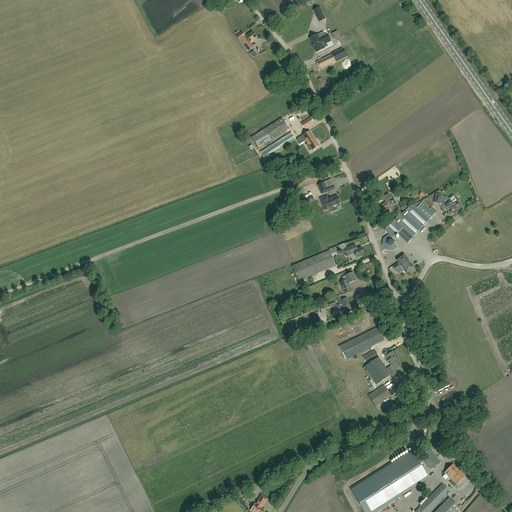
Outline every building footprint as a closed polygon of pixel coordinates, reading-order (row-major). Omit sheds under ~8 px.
[(316,16),(319,22),(322,21),(322,20),(325,19),(324,16),(323,16),(322,13),(319,8),(314,10),(316,16)] [(340,37),(337,31),(332,34),(334,39),(340,37)] [(244,39),(249,44),(250,44),(254,41),(254,40),(257,38),(253,32),(245,38),(244,39)] [(240,40),(248,51),(252,48),(249,44),(244,39),(243,37),(245,36),(242,33),(237,37),(239,40),(240,40)] [(318,35),(310,38),(310,39),(309,39),(310,39),(312,44),(314,47),(314,48),(316,52),(317,52),(324,48),(322,45),(326,43),(330,41),(327,35),(325,35),(321,37),(320,34),(318,35)] [(336,62),(347,57),(343,49),(332,54),(336,61),(336,62)] [(321,69),(336,61),(332,54),(317,62),(321,69)] [(252,138),(255,144),(258,149),(289,129),(282,118),(252,138)] [(303,128),(313,122),(310,118),(301,124),(303,128)] [(308,145),(315,140),(310,131),(296,140),(299,145),(305,141),(307,144),(308,145)] [(283,150),(282,148),(296,139),(291,133),(261,153),(266,161),(283,150)] [(308,145),(307,144),(306,145),(310,151),(312,150),(312,151),(319,146),(315,140),(308,145)] [(322,195),(330,191),(335,189),(333,186),(327,188),(325,183),(318,185),(322,195)] [(436,195),(434,203),(440,204),(440,203),(442,204),(443,204),(442,205),(450,215),(452,213),(454,215),(458,211),(457,208),(461,205),(458,201),(457,201),(453,196),(449,199),(449,200),(447,198),(441,197),(442,196),(436,195)] [(329,208),(340,203),(337,196),(328,199),(327,196),(320,199),(325,211),(329,209),(329,208)] [(385,211),(387,215),(391,213),(391,214),(398,210),(395,205),(396,204),(394,200),(391,202),(389,203),(388,201),(387,202),(382,204),(384,207),(380,209),(380,210),(382,213),(385,211)] [(433,210),(431,211),(422,203),(421,204),(420,203),(401,213),(385,231),(389,235),(393,239),(397,234),(408,244),(435,214),(435,215),(436,213),(433,210)] [(432,233),(438,226),(436,224),(430,231),(432,233)] [(398,247),(389,235),(383,239),(382,245),(386,250),(392,251),(398,247)] [(362,248),(357,250),(355,245),(345,249),(348,256),(354,253),(356,258),(365,255),(362,248)] [(341,251),(340,249),(339,246),(329,250),(329,251),(292,267),(298,281),(329,269),(335,266),(331,255),(341,251)] [(392,267),(389,269),(393,274),(395,272),(401,268),(403,270),(403,271),(404,271),(406,273),(413,268),(408,261),(405,255),(403,257),(397,261),(398,263),(392,267)] [(346,275),(346,276),(345,276),(342,278),(343,282),(340,283),(343,290),(344,293),(351,290),(350,287),(349,284),(356,281),(353,273),(348,275),(348,274),(346,275)] [(337,308),(340,307),(342,312),(345,311),(345,312),(349,310),(349,309),(350,309),(346,298),(338,302),(339,304),(336,306),(336,305),(333,306),(334,307),(337,308)] [(329,308),(333,306),(336,305),(333,299),(324,302),(324,304),(320,306),(322,310),(329,308)] [(382,326),(378,328),(339,347),(345,360),(384,340),(382,337),(386,335),(388,334),(383,325),(382,326)] [(362,357),(365,362),(378,355),(375,349),(362,357)] [(386,356),(389,360),(388,361),(391,366),(386,369),(378,358),(364,367),(376,385),(390,375),(389,373),(394,370),(394,371),(401,366),(395,357),(396,356),(393,352),(386,356)] [(376,406),(391,396),(384,385),(369,396),(376,406)] [(431,470),(440,463),(430,450),(421,458),(431,470)] [(364,511),(375,511),(429,478),(412,451),(351,490),(364,511)] [(457,485),(465,476),(453,465),(445,473),(457,485)] [(442,485),(415,511),(429,511),(450,492),(442,485)] [(262,495),(259,499),(256,504),(255,504),(251,511),(253,511),(263,511),(264,510),(262,508),(268,499),(262,495)] [(456,511),(460,509),(449,498),(435,511),(456,511)]
